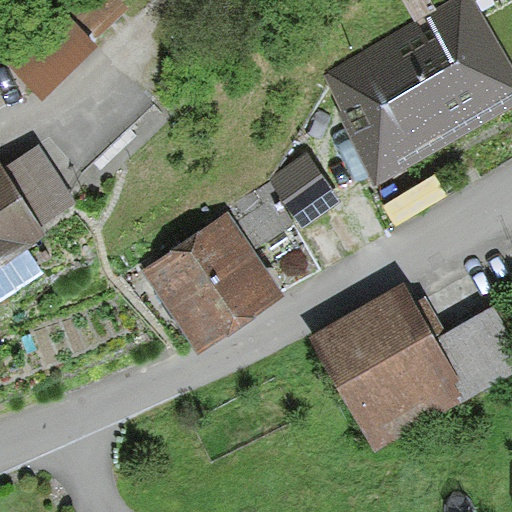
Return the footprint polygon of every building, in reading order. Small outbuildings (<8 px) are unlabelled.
[(98,47),(53,0),(29,0),(0,27),(0,53),(42,99),(98,47)] [(61,0),(97,36),(129,4),(125,0),(61,0)] [(511,65),(475,0),(454,0),(322,74),(374,188),(511,110),(511,65)] [(40,145),(4,168),(41,225),(77,202),(40,145)] [(308,153),(269,180),(302,227),(340,201),(308,153)] [(0,162),(0,265),(47,235),(41,225),(4,168),(0,162)] [(228,212),(142,270),(198,354),(285,296),(228,212)] [(405,282),(308,338),(375,453),(471,397),(437,338),(416,301),(405,282)] [(437,338),(447,333),(426,296),(416,301),(437,338)] [(447,333),(437,338),(471,397),(511,374),(511,335),(495,306),(447,333)]
